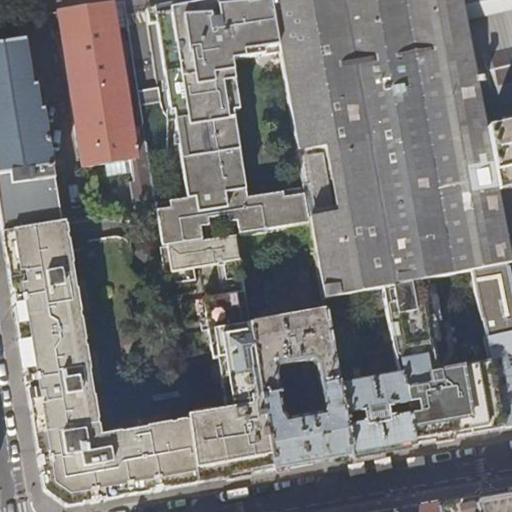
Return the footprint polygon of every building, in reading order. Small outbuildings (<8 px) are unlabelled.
[(231,61),(279,53),(270,1),(270,0),(196,0),(155,8),(157,16),(153,17),(168,114),(171,114),(185,199),(166,202),(167,209),(154,212),(154,215),(280,195),(280,192),(247,197),(233,112),(239,111),(231,61)] [(273,0),(270,1),(279,53),(304,194),(307,213),(322,299),(381,289),(425,281),(471,273),(503,267),(511,265),(511,262),(499,192),(462,0),(273,0)] [(511,0),(462,0),(499,192),(511,188),(511,0)] [(132,146),(119,58),(124,58),(122,48),(117,48),(114,29),(125,27),(121,2),(70,10),(58,13),(58,16),(57,16),(82,169),(134,160),(138,182),(135,183),(138,201),(152,199),(144,152),(140,152),(138,145),(132,146)] [(23,41),(0,44),(0,225),(1,232),(59,223),(41,111),(38,111),(34,87),(30,87),(23,41)] [(280,195),(154,215),(159,249),(208,240),(206,225),(208,225),(207,218),(226,216),(227,222),(236,220),(237,225),(249,223),(251,234),(293,227),(292,215),(307,213),(304,194),(284,197),(283,192),(280,192),(280,195)] [(64,222),(59,223),(1,232),(11,293),(31,418),(43,492),(66,508),(89,504),(126,497),(174,489),(196,485),(187,422),(98,438),(64,222)] [(251,234),(249,223),(237,225),(238,236),(251,234)] [(248,321),(235,237),(234,236),(208,240),(159,249),(166,288),(194,283),(192,272),(221,267),(226,297),(201,300),(211,361),(216,360),(225,412),(186,418),(187,422),(196,485),(237,477),(273,471),(248,321)] [(511,314),(503,267),(471,273),(483,340),(511,334),(511,314)] [(402,374),(415,446),(459,438),(501,430),(488,366),(439,375),(430,325),(433,325),(425,281),(381,289),(392,350),(399,375),(402,374)] [(350,457),(344,427),(342,416),(333,361),(324,309),(248,321),(273,471),(308,465),(350,457)] [(511,334),(483,340),(488,366),(501,430),(511,428),(511,334)] [(392,350),(333,361),(342,416),(362,413),(364,424),(344,427),(350,457),(390,450),(415,446),(402,374),(399,375),(392,350)] [(511,511),(511,488),(461,498),(437,502),(438,511),(511,511)] [(416,506),(392,510),(392,511),(438,511),(437,502),(416,506)]
